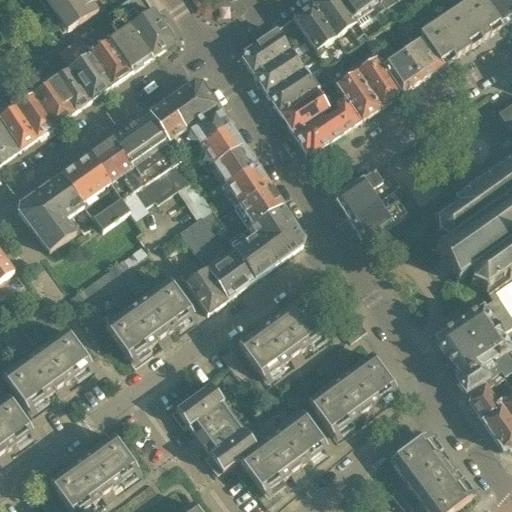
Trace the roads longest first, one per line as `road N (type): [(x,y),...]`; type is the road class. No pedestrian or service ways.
road 1 (residential): [(336,248),(0,490)]
road 2 (residential): [(0,201),(206,50)]
road 3 (residential): [(300,195),(511,54)]
road 4 (residential): [(439,398),(336,248)]
road 5 (residential): [(439,398),(304,511)]
road 6 (residential): [(300,195),(206,50)]
road 7 (residential): [(511,499),(439,398)]
